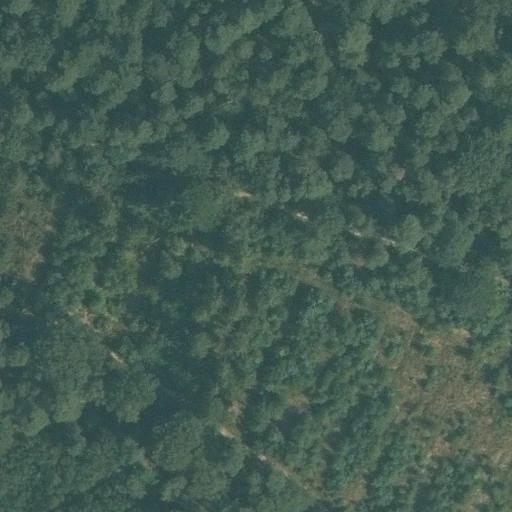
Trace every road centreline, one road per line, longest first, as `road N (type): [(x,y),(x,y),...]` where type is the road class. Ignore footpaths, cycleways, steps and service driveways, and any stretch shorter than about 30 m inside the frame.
road 1 (track): [(0,120),(511,285)]
road 2 (track): [(324,511),(155,369),(0,309)]
